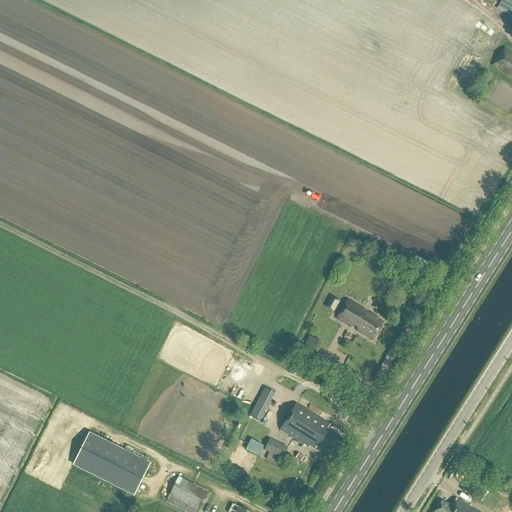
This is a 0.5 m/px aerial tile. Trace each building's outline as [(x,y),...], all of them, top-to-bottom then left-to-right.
[(511,53),(505,48),(492,65),(511,81),(511,53)] [(332,312),(338,302),(331,297),(324,307),(332,312)] [(377,310),(380,305),(376,302),(377,301),(371,298),(368,304),(377,310)] [(373,341),(383,323),(377,319),(377,318),(348,300),(337,319),(351,328),(353,325),(358,329),(357,331),(373,341)] [(303,348),(301,353),(313,359),(316,355),(303,348)] [(329,454),(339,437),(327,429),(330,424),(296,404),(280,431),(309,448),(310,447),(315,450),(317,447),(329,454)] [(90,431),(73,464),(134,495),(151,462),(90,431)] [(283,458),(288,447),(270,439),(265,450),(283,458)] [(471,475),(467,481),(476,486),(480,481),(471,475)] [(184,511),(198,511),(208,492),(178,477),(165,502),(184,511)] [(477,511),(456,499),(451,507),(442,501),(434,511),(477,511)]
